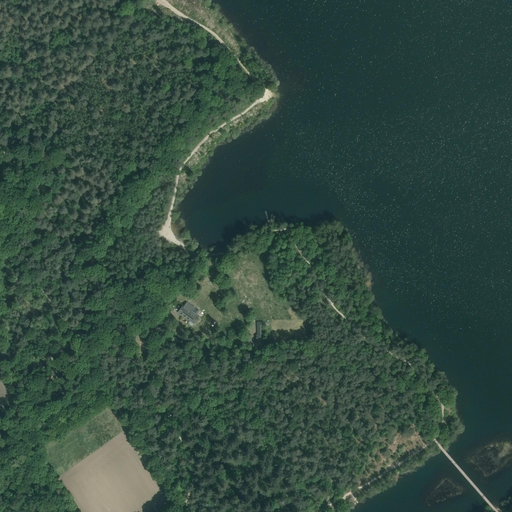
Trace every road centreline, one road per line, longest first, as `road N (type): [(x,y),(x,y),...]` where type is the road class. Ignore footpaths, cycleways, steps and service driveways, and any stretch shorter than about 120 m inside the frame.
road 1 (unknown): [(0,178),(15,188),(10,244),(74,341),(77,363),(110,403),(157,426),(176,456),(171,511)]
road 2 (track): [(258,84),(211,31),(159,0)]
